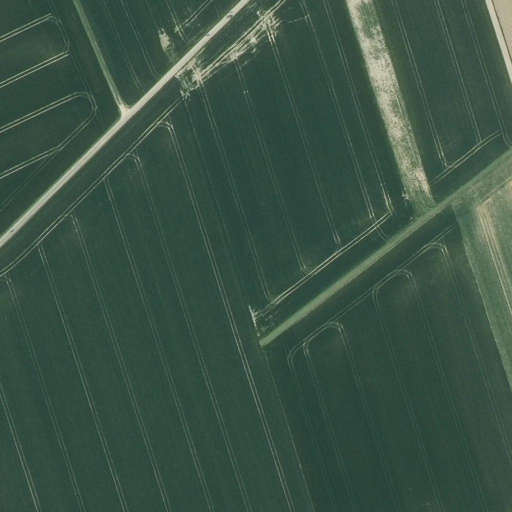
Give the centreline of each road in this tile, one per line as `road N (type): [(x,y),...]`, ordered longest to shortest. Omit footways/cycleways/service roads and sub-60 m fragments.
road 1 (track): [(0,250),(253,0)]
road 2 (track): [(511,151),(264,343)]
road 3 (track): [(77,0),(129,121)]
